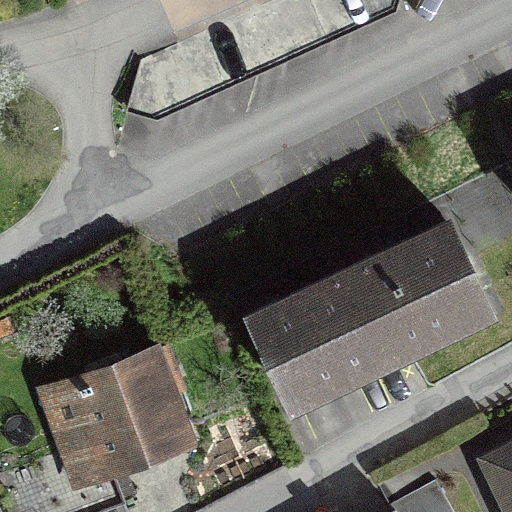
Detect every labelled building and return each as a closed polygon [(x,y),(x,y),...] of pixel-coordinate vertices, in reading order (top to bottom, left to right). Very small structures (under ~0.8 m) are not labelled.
[(269,0),(141,58),(127,107),(157,115),(164,92),(191,100),(198,77),(225,84),(232,61),(259,69),(266,46),(293,54),(300,30),(327,38),(334,15),(361,23),(368,0),(370,0),(396,7),(397,0),(269,0)] [(252,310),(294,399),(488,307),(446,219),(252,310)] [(105,454),(183,425),(162,369),(174,365),(167,346),(44,391),(65,445),(73,466),(105,454)] [(511,511),(511,442),(483,457),(510,511),(511,511)] [(0,472),(0,511),(83,511),(122,498),(105,454),(73,466),(65,445),(0,472)] [(389,503),(393,510),(389,511),(453,511),(435,478),(389,503)]
